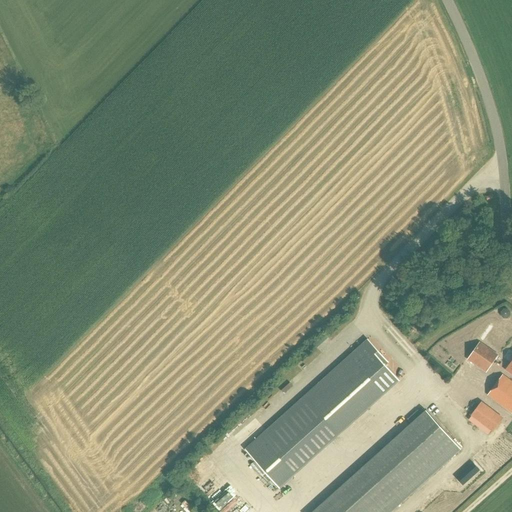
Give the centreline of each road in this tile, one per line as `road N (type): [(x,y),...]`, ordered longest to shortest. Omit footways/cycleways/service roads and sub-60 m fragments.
road 1 (unclassified): [(511,264),(499,154),(469,50),(443,0)]
road 2 (track): [(0,413),(75,511)]
